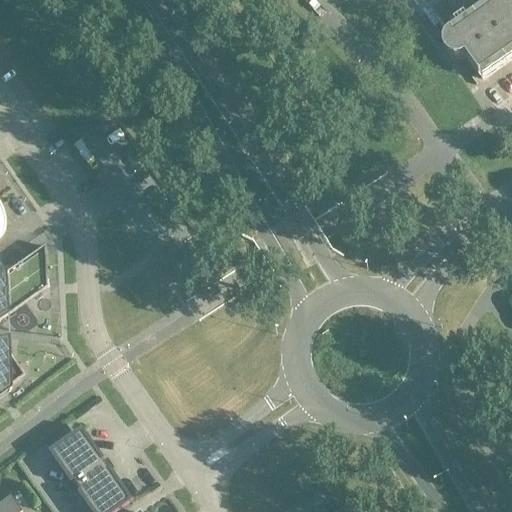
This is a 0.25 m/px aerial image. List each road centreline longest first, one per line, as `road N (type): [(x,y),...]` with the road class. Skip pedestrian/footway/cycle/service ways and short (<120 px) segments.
road 1 (residential): [(179,457),(94,326),(80,214),(0,102)]
road 2 (secondary): [(158,24),(188,100),(306,318)]
road 3 (secondary): [(350,291),(210,86),(158,24)]
road 4 (residential): [(297,376),(179,457)]
road 5 (residential): [(201,486),(313,403)]
road 6 (secondary): [(481,511),(412,398)]
road 7 (residential): [(485,220),(441,239),(389,297)]
road 8 (residential): [(415,319),(485,220)]
